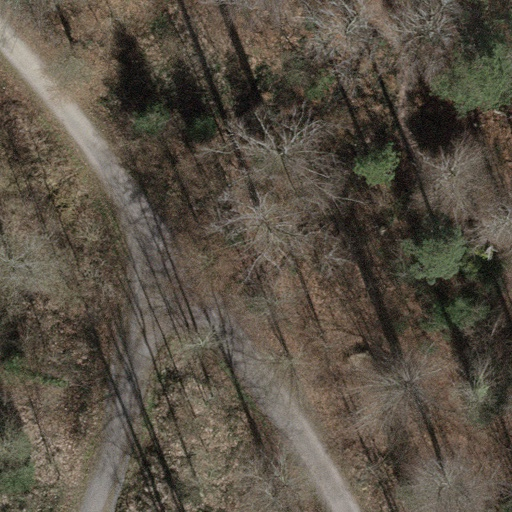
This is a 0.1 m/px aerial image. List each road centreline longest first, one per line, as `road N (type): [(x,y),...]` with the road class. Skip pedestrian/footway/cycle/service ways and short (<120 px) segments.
road 1 (track): [(0,45),(155,222),(350,511)]
road 2 (track): [(155,222),(134,407),(98,511)]
